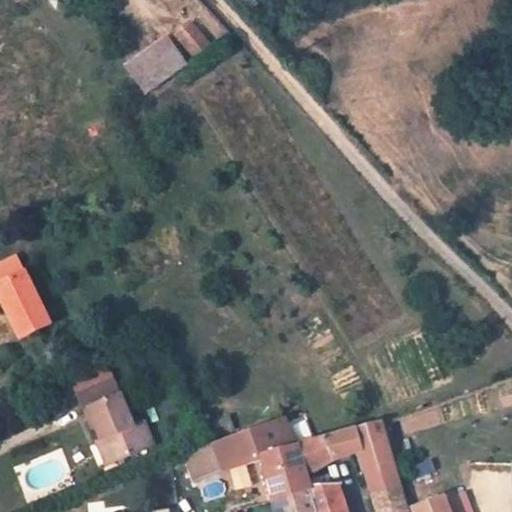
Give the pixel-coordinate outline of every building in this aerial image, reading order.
[(202,17),(187,29),(209,54),(223,41),(202,17)] [(182,42),(142,69),(155,90),(196,62),(182,42)] [(26,256),(0,264),(0,271),(5,284),(0,285),(22,339),(52,328),(26,256)] [(81,422),(87,419),(101,449),(106,447),(116,469),(153,453),(144,431),(132,436),(111,389),(73,405),(81,422)] [(298,448),(286,423),(210,453),(191,461),(200,484),(261,462),(273,511),(318,511),(314,497),(307,473),(298,448)] [(406,511),(392,432),(332,442),(298,448),(307,473),(362,463),(371,505),(381,502),(382,511),(406,511)] [(106,447),(101,449),(95,453),(105,474),(116,469),(106,447)] [(342,511),(338,492),(314,497),(318,511),(342,511)] [(371,505),(372,511),(382,511),(381,502),(371,505)]
